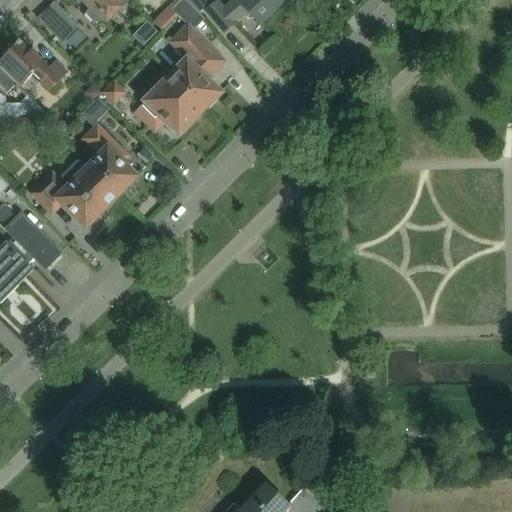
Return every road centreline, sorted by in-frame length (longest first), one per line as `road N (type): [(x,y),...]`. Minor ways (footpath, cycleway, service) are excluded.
road 1 (residential): [(0,481),(338,143)]
road 2 (residential): [(292,97),(0,393)]
road 3 (residential): [(338,143),(481,0)]
road 4 (residential): [(389,0),(292,97)]
